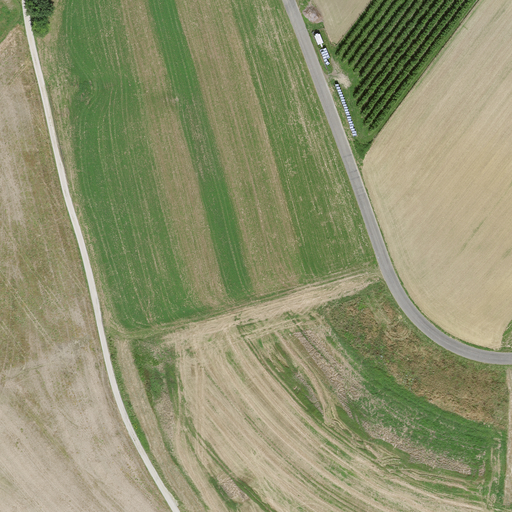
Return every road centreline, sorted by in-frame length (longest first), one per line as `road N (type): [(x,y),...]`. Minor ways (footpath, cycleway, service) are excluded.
road 1 (track): [(25,0),(118,404),(174,511)]
road 2 (unclassified): [(511,349),(473,349),(446,338),(395,295),(286,0)]
road 3 (track): [(98,321),(117,338),(151,346),(386,274)]
